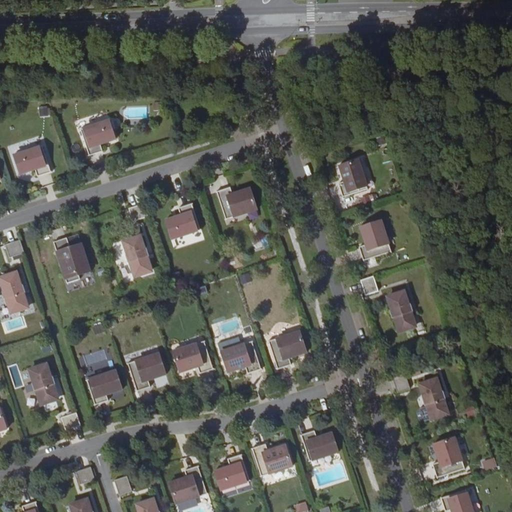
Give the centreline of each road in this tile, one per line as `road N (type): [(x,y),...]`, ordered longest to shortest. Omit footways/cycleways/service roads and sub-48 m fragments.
road 1 (residential): [(287,130),(0,225)]
road 2 (residential): [(367,376),(237,419),(129,431),(93,444)]
road 3 (unclassified): [(287,130),(367,376)]
road 4 (primary): [(257,20),(0,27)]
road 5 (primary): [(511,13),(257,20)]
road 6 (unclassified): [(367,376),(411,511)]
